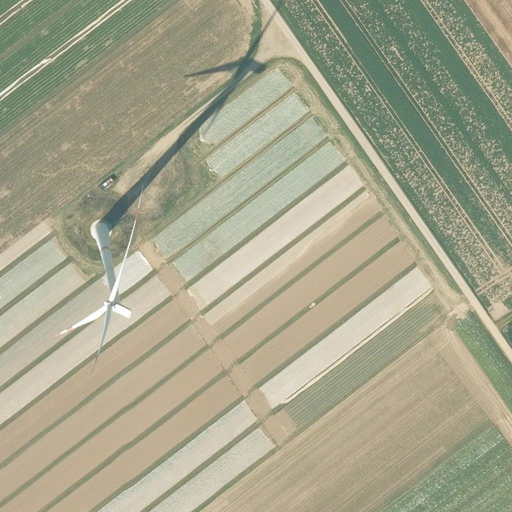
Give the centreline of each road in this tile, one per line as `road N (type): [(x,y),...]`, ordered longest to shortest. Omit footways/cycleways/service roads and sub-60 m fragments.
road 1 (track): [(511,354),(264,0)]
road 2 (track): [(100,189),(288,36)]
